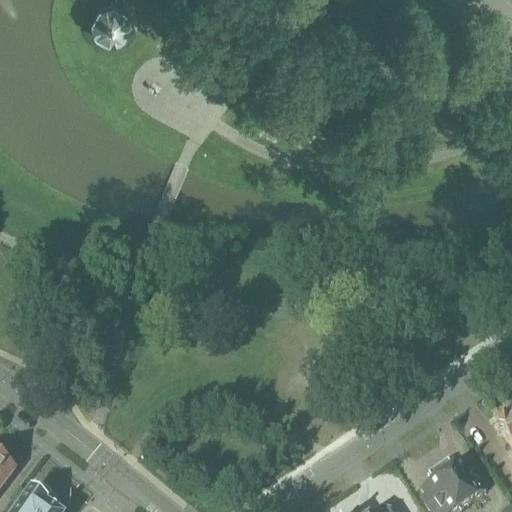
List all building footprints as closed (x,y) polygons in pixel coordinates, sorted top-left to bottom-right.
[(132,26),(128,11),(113,3),(98,8),(90,22),(95,38),(109,45),(125,41),(132,26)] [(511,423),(504,429),(498,428),(496,438),(502,439),(511,451),(511,450),(511,423)] [(464,463),(452,472),(446,463),(426,477),(431,485),(420,493),(424,500),(419,502),(426,511),(460,511),(485,495),(464,463)] [(0,490),(2,488),(5,488),(8,484),(7,481),(12,475),(0,465),(0,490)] [(46,511),(44,510),(44,508),(50,498),(35,489),(29,498),(27,497),(16,511),(46,511)]
